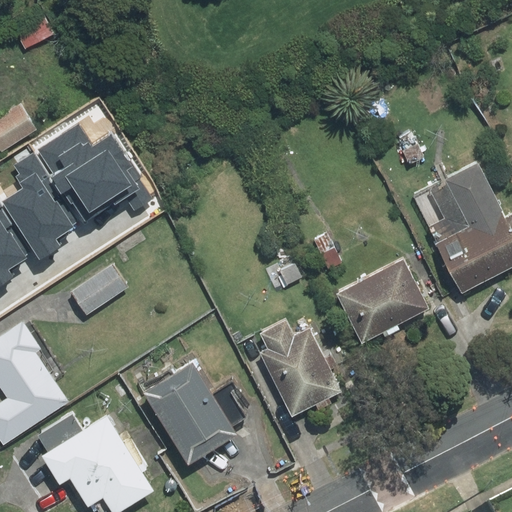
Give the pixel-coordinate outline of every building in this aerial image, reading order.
[(48,9),(19,26),(30,45),(59,28),(48,9)] [(42,123),(25,99),(0,116),(0,137),(7,148),(42,123)] [(70,122),(37,143),(82,212),(116,190),(130,211),(150,198),(106,132),(86,146),(70,122)] [(75,220),(29,151),(8,165),(23,187),(5,199),(36,246),(75,220)] [(450,211),(430,222),(465,288),(511,263),(511,214),(502,219),(495,206),(507,200),(484,155),(434,181),(450,211)] [(0,268),(28,250),(0,207),(0,268)] [(434,301),(408,253),(342,289),(367,336),(386,326),(389,331),(404,323),(402,319),(434,301)] [(130,282),(115,260),(74,289),(90,311),(130,282)] [(65,366),(29,315),(0,335),(0,374),(13,393),(0,402),(0,429),(7,440),(72,395),(56,372),(65,366)] [(276,340),(264,346),(297,412),(348,386),(338,366),(342,364),(335,350),(331,352),(316,323),(299,331),(291,315),(268,326),(276,340)] [(140,391),(187,464),(236,433),(190,360),(140,391)] [(71,413),(37,434),(49,453),(45,456),(63,484),(72,478),(91,508),(106,498),(115,511),(121,511),(157,489),(145,469),(149,467),(144,460),(141,462),(109,413),(82,430),(71,413)]
